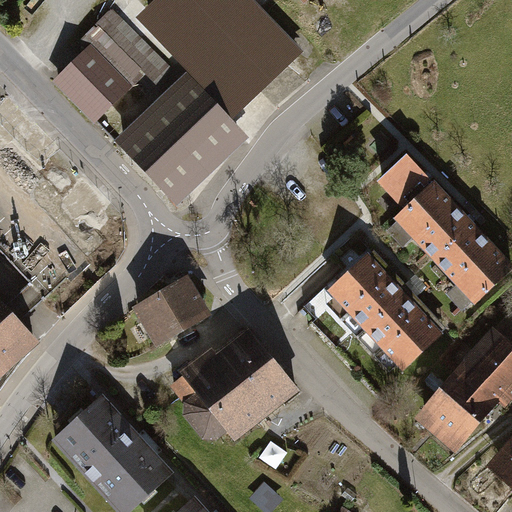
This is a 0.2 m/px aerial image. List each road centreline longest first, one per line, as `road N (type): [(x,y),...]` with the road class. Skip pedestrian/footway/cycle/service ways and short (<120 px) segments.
road 1 (residential): [(210,232),(235,291),(364,428),(458,511)]
road 2 (tertiary): [(435,0),(295,117),(235,188),(210,232)]
road 3 (tertiary): [(163,234),(140,275),(0,432)]
road 4 (tertiary): [(0,48),(140,196),(163,234)]
